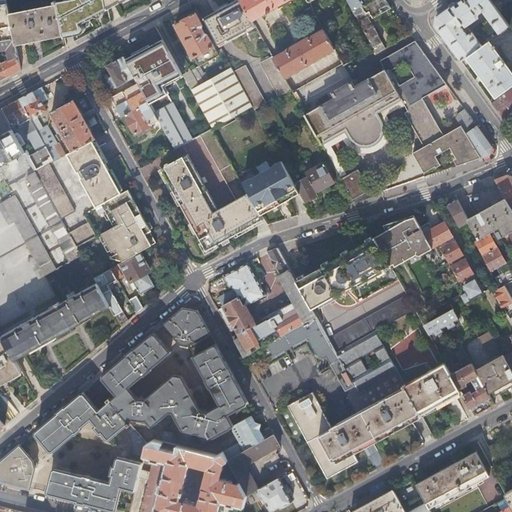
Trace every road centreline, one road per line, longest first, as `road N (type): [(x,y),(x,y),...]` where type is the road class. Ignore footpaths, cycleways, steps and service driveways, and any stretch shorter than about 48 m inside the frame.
road 1 (residential): [(511,160),(272,242),(195,282)]
road 2 (residential): [(322,509),(195,282)]
road 3 (residential): [(195,282),(70,59)]
road 4 (residential): [(195,282),(0,443)]
road 5 (residential): [(322,509),(511,407)]
road 6 (residential): [(511,153),(413,18)]
road 7 (secondary): [(181,0),(70,59)]
